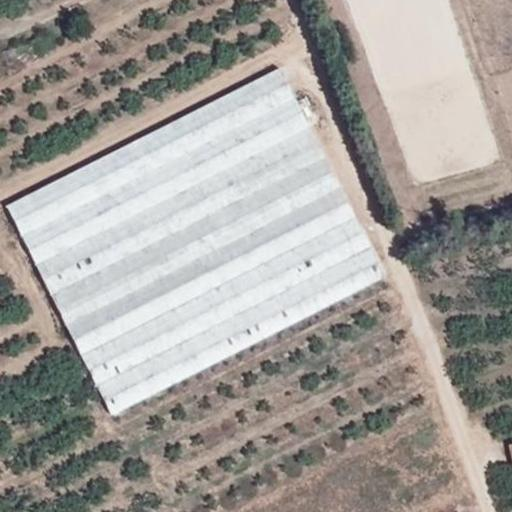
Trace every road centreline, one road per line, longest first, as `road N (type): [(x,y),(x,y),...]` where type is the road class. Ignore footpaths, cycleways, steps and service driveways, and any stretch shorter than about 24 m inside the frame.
road 1 (track): [(284,0),(491,511)]
road 2 (track): [(377,230),(511,203)]
